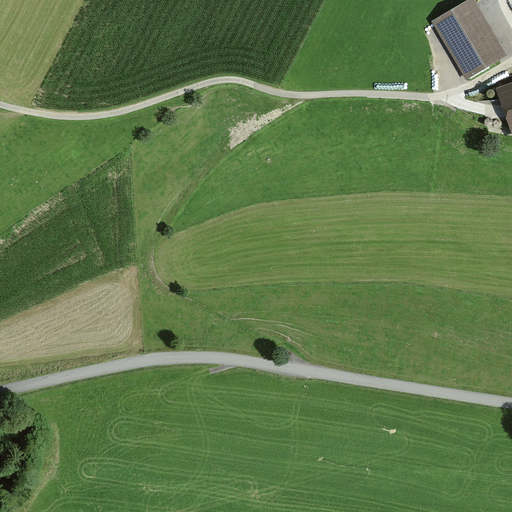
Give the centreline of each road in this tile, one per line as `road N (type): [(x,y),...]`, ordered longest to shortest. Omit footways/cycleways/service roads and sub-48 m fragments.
road 1 (track): [(0,105),(79,119),(242,82),(291,96),(434,99),(511,68)]
road 2 (unclassified): [(0,394),(184,358),(511,407)]
road 3 (track): [(316,98),(216,166),(166,227),(150,267),(168,295),(297,359),(305,372)]
